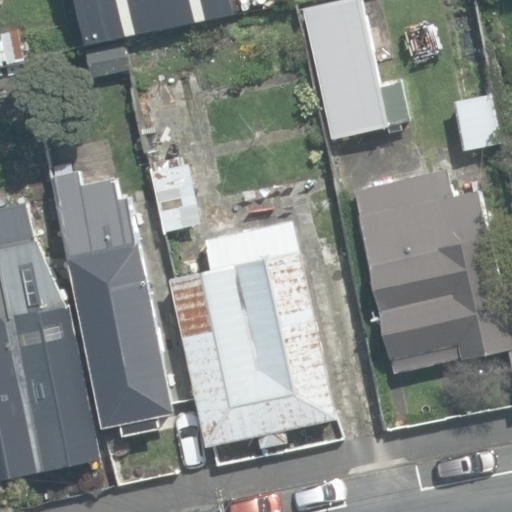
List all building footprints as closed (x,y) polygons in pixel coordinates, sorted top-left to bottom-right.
[(80,0),(89,45),(236,16),(232,0),(80,0)] [(339,0),(309,7),(339,135),(415,117),(406,76),(385,80),(366,0),(339,0)] [(0,66),(27,61),(20,25),(13,26),(14,31),(0,34),(0,66)] [(94,76),(128,70),(123,44),(89,49),(94,76)] [(467,150),(507,141),(497,92),(456,100),(467,150)] [(169,230),(205,222),(192,162),(156,170),(169,230)] [(127,422),(129,434),(166,426),(163,414),(180,410),(145,238),(143,239),(134,195),(126,196),(121,175),(88,181),(86,169),(59,175),(59,176),(110,426),(127,422)] [(455,194),(450,169),(358,188),(397,373),(511,349),(511,281),(504,283),(494,235),(490,235),(481,189),(455,194)] [(30,201),(0,207),(0,253),(45,468),(104,456),(72,304),(38,238),(30,201)] [(287,428),(342,415),(295,215),(206,235),(214,270),(173,280),(212,445),(259,434),(263,450),(290,443),(287,428)] [(0,477),(45,468),(0,253),(0,477)]
